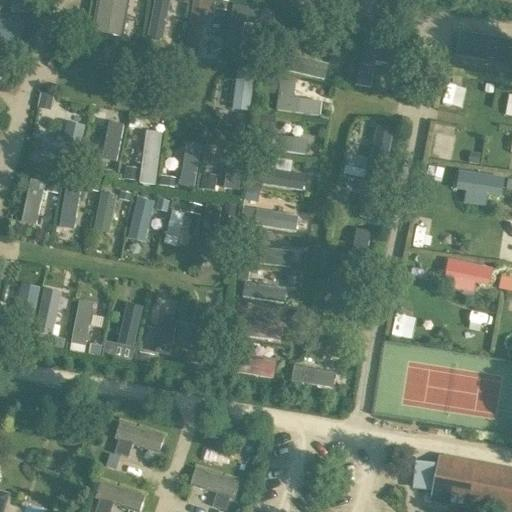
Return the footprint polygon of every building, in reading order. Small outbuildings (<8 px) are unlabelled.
[(25,12),(28,0),(13,0),(11,9),(25,12)] [(98,0),(95,32),(125,36),(129,0),(98,0)] [(154,0),(150,37),(165,39),(170,0),(154,0)] [(194,0),(187,43),(202,46),(207,20),(230,24),(233,3),(217,0),(194,0)] [(232,5),(228,51),(267,54),(271,9),(232,5)] [(0,28),(20,34),(22,23),(0,17),(0,28)] [(511,37),(461,30),(457,55),(511,62),(511,37)] [(393,86),(394,62),(383,61),(383,48),(360,47),(358,84),(393,86)] [(295,72),(327,80),(331,63),(299,56),(295,72)] [(235,109),(254,109),(255,68),(237,67),(235,109)] [(298,80),(283,77),(277,108),(322,117),(325,101),(295,96),(298,80)] [(53,111),(54,92),(39,92),(38,158),(76,159),(77,111),(53,111)] [(118,162),(125,124),(110,121),(102,159),(118,162)] [(375,140),(372,165),(389,166),(393,126),(367,123),(365,139),(375,140)] [(139,183),(156,186),(164,132),(147,130),(139,183)] [(281,136),(280,152),(309,153),(310,138),(281,136)] [(181,187),(198,188),(202,143),(185,141),(181,187)] [(243,189),(242,158),(227,158),(228,190),(243,189)] [(305,189),(306,170),(269,168),(268,187),(305,189)] [(22,221),(38,225),(47,182),(31,179),(22,221)] [(362,217),(380,218),(382,180),(364,179),(362,217)] [(61,226),(78,227),(81,192),(65,190),(61,226)] [(96,230),(112,232),(117,194),(100,192),(96,230)] [(130,240),(150,242),(155,200),(135,198),(130,240)] [(201,246),(225,250),(232,209),(209,204),(201,246)] [(180,246),(184,212),(170,210),(166,244),(180,246)] [(257,211),(256,228),(304,229),(305,213),(257,211)] [(511,222),(497,220),(494,238),(511,240),(511,222)] [(262,263),(293,267),(295,251),(264,248),(262,263)] [(452,259),(447,288),(476,292),(477,284),(493,287),(496,265),(452,259)] [(285,301),(286,275),(247,273),(246,299),(285,301)] [(511,276),(502,275),(500,290),(511,291),(511,276)] [(27,287),(20,313),(32,317),(39,291),(27,287)] [(80,299),(70,348),(86,351),(96,303),(80,299)] [(161,299),(158,354),(176,355),(178,299),(161,299)] [(118,343),(135,347),(145,306),(128,302),(118,343)] [(245,322),(245,338),(284,340),(285,324),(245,322)] [(248,374),(275,379),(278,363),(251,358),(248,374)] [(293,384),(337,388),(338,371),(295,367),(293,384)] [(161,453),(167,436),(123,420),(112,452),(129,457),(134,444),(161,453)] [(511,511),(511,471),(438,458),(430,503),(479,511),(511,511)] [(432,492),(437,465),(417,463),(414,490),(432,492)] [(231,511),(242,479),(197,466),(191,485),(218,493),(214,506),(223,509),(221,511),(231,511)] [(104,481),(94,511),(96,511),(114,511),(117,505),(138,511),(140,511),(147,495),(104,481)] [(5,511),(12,494),(0,490),(0,511),(5,511)]
